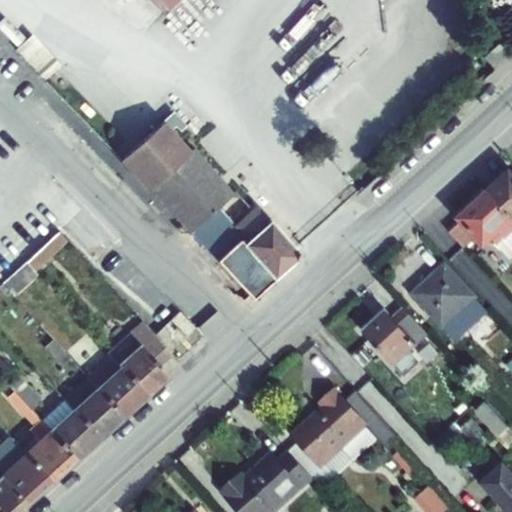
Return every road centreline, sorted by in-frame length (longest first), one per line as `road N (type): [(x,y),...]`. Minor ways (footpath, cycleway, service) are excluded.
road 1 (secondary): [(511,102),(67,511)]
road 2 (unknown): [(299,188),(419,68),(428,49),(423,0)]
